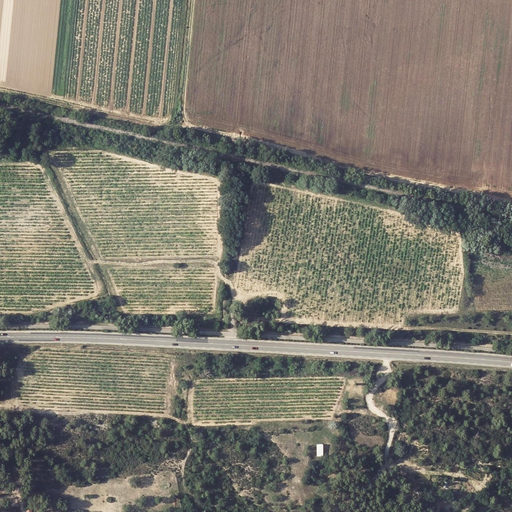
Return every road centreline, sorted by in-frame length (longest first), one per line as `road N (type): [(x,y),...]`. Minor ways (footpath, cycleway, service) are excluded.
road 1 (secondary): [(0,336),(511,360)]
road 2 (track): [(194,0),(182,109),(190,125),(511,201)]
road 3 (track): [(233,345),(232,287),(210,260),(85,262),(97,292),(0,313)]
road 4 (track): [(511,335),(234,317)]
road 5 (track): [(0,89),(166,127),(190,125)]
